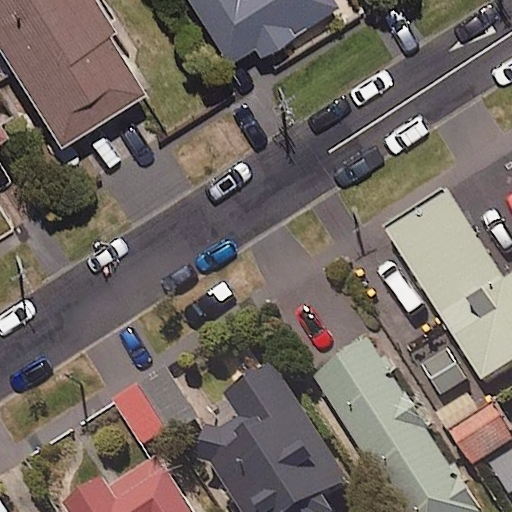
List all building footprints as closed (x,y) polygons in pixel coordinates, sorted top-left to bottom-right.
[(50,126),(136,76),(102,17),(109,12),(102,0),(0,0),(0,71),(13,64),(50,126)] [(190,0),(224,52),(246,37),(251,44),(319,0),(190,0)] [(485,378),(511,361),(511,276),(507,279),(451,192),(391,230),(485,378)] [(482,511),(369,338),(316,372),(406,511),(482,511)] [(245,416),(205,441),(247,509),(248,511),(337,511),(326,493),(348,480),(277,363),(230,391),(245,416)] [(141,385),(116,401),(145,445),(169,429),(141,385)] [(469,467),(511,440),(511,428),(495,399),(484,405),(476,391),(437,414),(469,467)] [(196,511),(159,456),(110,489),(102,477),(66,501),(73,511),(196,511)] [(0,498),(0,511),(8,511),(0,498)]
